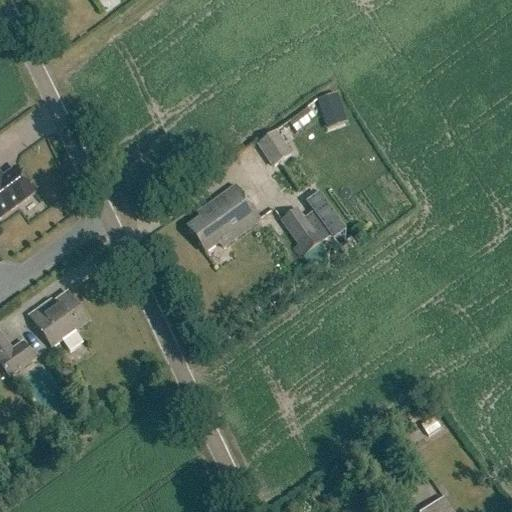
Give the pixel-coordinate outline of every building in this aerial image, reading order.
[(336,97),(318,104),(323,121),(342,115),(336,97)] [(307,108),(287,123),(295,134),(315,119),(307,108)] [(257,147),(272,171),(292,157),(277,134),(257,147)] [(0,221),(34,196),(15,171),(2,180),(0,177),(0,221)] [(260,223),(235,189),(197,216),(201,221),(187,231),(205,256),(219,246),(222,250),(260,223)] [(280,224),(305,259),(322,246),(297,211),(280,224)] [(67,296),(55,304),(53,302),(30,318),(52,350),(63,342),(71,353),(83,345),(75,334),(88,325),(67,296)] [(34,359),(22,341),(9,350),(0,336),(0,368),(7,378),(34,359)] [(432,420),(420,427),(426,437),(438,429),(432,420)] [(354,460),(392,511),(416,495),(377,443),(354,460)] [(422,511),(452,511),(443,498),(422,511)]
